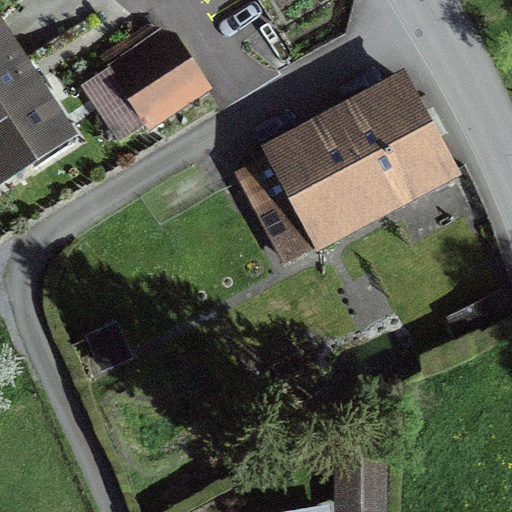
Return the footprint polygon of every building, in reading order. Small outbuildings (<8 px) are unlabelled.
[(0,186),(75,137),(0,22),(0,186)] [(147,133),(213,90),(175,34),(147,25),(98,59),(104,72),(80,89),(119,146),(144,129),(147,133)] [(461,179),(405,74),(260,151),(264,160),(233,176),(283,268),(315,251),(317,255),(461,179)] [(511,316),(511,305),(503,289),(446,321),(460,345),(511,316)] [(99,374),(134,360),(118,322),(83,336),(99,374)] [(387,511),(387,448),(336,448),(335,511),(387,511)]
